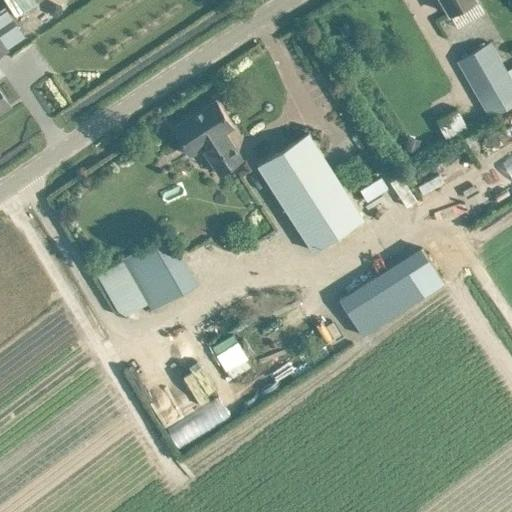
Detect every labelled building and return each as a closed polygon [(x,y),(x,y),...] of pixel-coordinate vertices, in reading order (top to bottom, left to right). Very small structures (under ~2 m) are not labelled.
[(442,0),(450,13),(458,27),(484,12),(477,0),(442,0)] [(460,59),(457,61),(490,117),(511,103),(511,78),(507,69),(490,41),(460,59)] [(0,111),(10,105),(0,90),(0,111)] [(234,126),(216,99),(172,127),(190,154),(202,147),(219,173),(242,158),(225,132),(234,126)] [(456,107),(436,119),(446,137),(467,126),(456,107)] [(258,164),(313,250),(363,218),(308,132),(258,164)] [(475,132),(465,137),(468,143),(478,138),(475,132)] [(408,136),(405,150),(417,152),(420,138),(408,136)] [(401,171),(411,193),(422,188),(412,165),(401,171)] [(389,174),(369,189),(385,210),(405,195),(389,174)] [(427,191),(387,218),(394,228),(434,202),(427,191)] [(193,285),(173,251),(163,233),(122,257),(152,309),(193,285)] [(376,275),(339,299),(362,334),(399,311),(398,310),(376,276),(376,275)] [(226,341),(244,371),(267,358),(249,327),(226,341)] [(191,343),(207,371),(226,360),(210,333),(191,343)]
